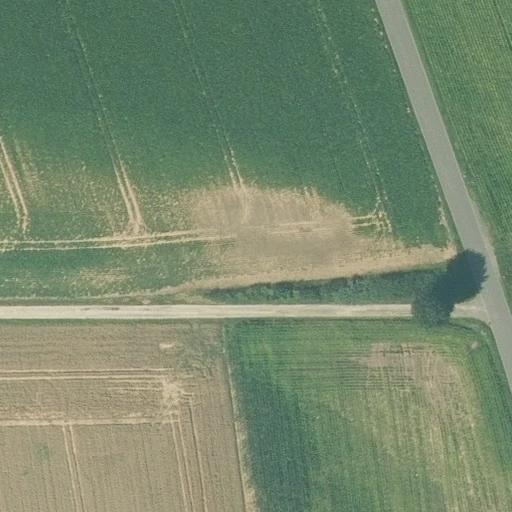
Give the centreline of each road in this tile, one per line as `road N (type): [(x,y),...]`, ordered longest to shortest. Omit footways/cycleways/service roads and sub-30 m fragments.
road 1 (track): [(0,313),(498,308)]
road 2 (tertiary): [(388,0),(511,367)]
